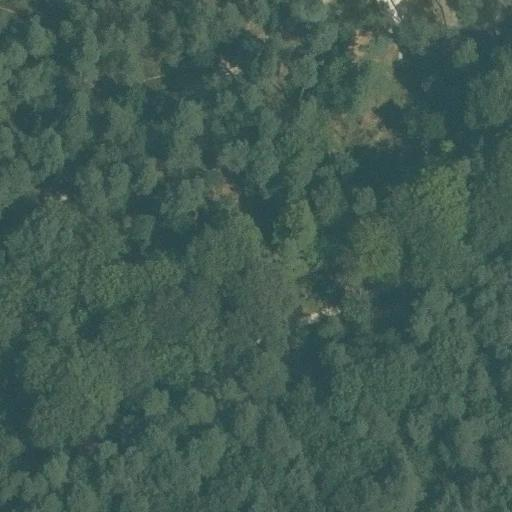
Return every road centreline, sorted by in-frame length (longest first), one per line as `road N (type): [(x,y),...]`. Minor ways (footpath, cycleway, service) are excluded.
road 1 (track): [(511,103),(449,154),(314,230),(0,343)]
road 2 (track): [(315,4),(0,245)]
